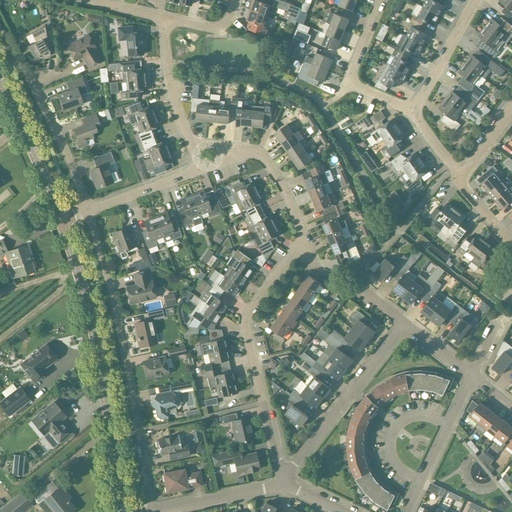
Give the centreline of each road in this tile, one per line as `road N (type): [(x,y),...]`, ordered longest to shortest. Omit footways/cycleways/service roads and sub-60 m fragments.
road 1 (residential): [(152,511),(113,301),(85,210)]
road 2 (tertiary): [(123,511),(92,314),(61,221)]
road 3 (residential): [(304,239),(245,320),(286,484)]
road 4 (residential): [(286,484),(299,456),(406,323)]
road 5 (residential): [(199,169),(260,155),(304,239)]
road 6 (residential): [(199,169),(165,60),(167,18)]
road 7 (residential): [(85,210),(37,94),(38,83),(55,74)]
road 8 (tertiary): [(61,221),(0,84)]
road 9 (residential): [(412,111),(358,82),(384,0)]
road 10 (residential): [(152,511),(286,484)]
road 11 (residential): [(412,111),(480,0)]
road 12 (residential): [(421,481),(396,463),(391,431),(411,414),(450,424)]
road 13 (residential): [(85,210),(199,169)]
